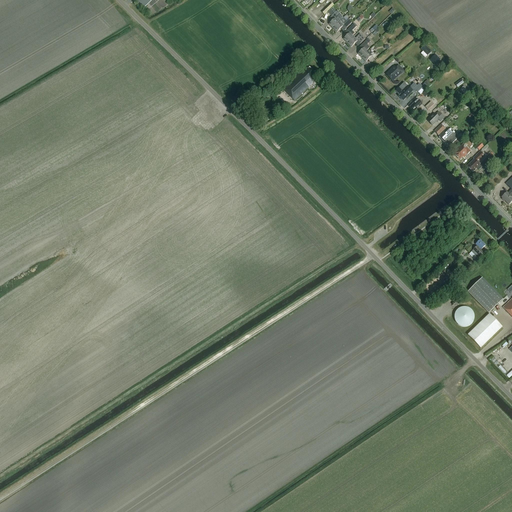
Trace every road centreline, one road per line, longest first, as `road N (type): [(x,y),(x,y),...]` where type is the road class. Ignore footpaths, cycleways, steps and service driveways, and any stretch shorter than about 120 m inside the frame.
road 1 (unclassified): [(511,397),(118,0)]
road 2 (tertiary): [(511,225),(290,0)]
